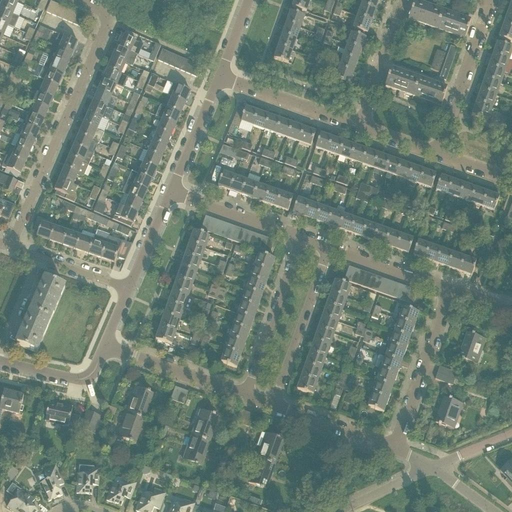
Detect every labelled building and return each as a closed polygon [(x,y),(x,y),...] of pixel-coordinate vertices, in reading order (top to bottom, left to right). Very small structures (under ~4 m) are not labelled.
[(8,0),(4,0),(0,9),(6,12),(12,15),(19,17),(23,6),(17,4),(8,0)] [(310,0),(309,0),(294,0),(292,7),(306,12),(310,0)] [(362,0),(361,5),(375,10),(378,0),(362,0)] [(46,13),(51,15),(56,4),(50,2),(46,13)] [(428,26),(436,29),(443,11),(442,11),(442,12),(432,8),(432,7),(426,5),(426,6),(416,2),(415,2),(413,8),(412,8),(408,20),(409,20),(418,23),(419,20),(429,23),(428,26)] [(51,15),(57,17),(61,6),(56,4),(51,15)] [(361,5),(357,17),(371,22),(375,10),(361,5)] [(57,17),(62,20),(67,9),(61,6),(57,17)] [(0,9),(0,22),(8,26),(14,28),(19,17),(12,15),(6,12),(0,9)] [(62,20),(67,22),(72,11),(67,9),(62,20)] [(67,22),(73,24),(78,13),(72,11),(67,22)] [(443,11),(436,29),(445,32),(446,30),(456,33),(455,36),(464,39),(464,40),(469,28),(468,28),(470,21),(459,18),(459,17),(453,15),(453,16),(443,12),(443,11)] [(290,12),(286,24),(300,29),(304,17),(290,12)] [(73,24),(78,27),(83,16),(78,13),(73,24)] [(83,16),(78,27),(84,29),(88,18),(83,16)] [(371,22),(357,17),(353,29),(367,34),(371,22)] [(286,24),(282,35),(296,40),(300,29),(286,24)] [(37,31),(34,37),(41,40),(46,42),(51,31),(39,26),(37,32),(37,31)] [(511,29),(503,26),(499,38),(511,42),(511,29)] [(28,28),(25,33),(31,36),(34,31),(28,28)] [(122,37),(117,47),(130,53),(137,56),(138,56),(140,52),(141,51),(143,45),(135,42),(138,36),(126,31),(124,37),(122,36),(122,37)] [(31,36),(25,33),(22,39),(28,42),(31,36)] [(61,42),(59,48),(72,54),(77,43),(78,43),(59,34),(57,40),(61,42)] [(351,34),(347,46),(361,51),(366,39),(351,34)] [(282,35),(278,47),(292,52),(296,40),(282,35)] [(41,40),(34,37),(32,43),(38,46),(41,40)] [(511,48),(497,43),(493,55),(509,61),(511,51),(511,48)] [(347,46),(343,57),(357,62),(361,51),(347,46)] [(117,47),(113,58),(122,63),(125,64),(132,67),(137,56),(130,53),(117,47)] [(292,52),(278,47),(273,59),(282,62),(283,62),(288,63),(292,52)] [(439,79),(446,81),(457,49),(450,47),(448,52),(449,52),(442,74),(441,74),(439,79)] [(59,48),(54,59),(67,65),(72,54),(59,48)] [(18,50),(16,55),(22,58),(24,53),(18,50)] [(157,61),(163,63),(168,52),(162,50),(157,61)] [(310,51),(308,58),(314,60),(316,54),(310,51)] [(163,63),(168,66),(173,55),(168,52),(163,63)] [(22,58),(16,55),(13,61),(19,64),(22,58)] [(168,66),(174,68),(179,57),(173,55),(168,66)] [(319,55),(317,61),(323,63),(325,57),(319,55)] [(493,55),(488,68),(504,73),(509,61),(493,55)] [(174,68),(180,71),(184,60),(179,57),(174,68)] [(343,57),(339,69),(353,74),(357,62),(343,57)] [(113,58),(108,69),(120,75),(125,64),(122,63),(113,58)] [(30,62),(24,59),(22,65),(27,68),(30,62)] [(54,59),(49,70),(63,76),(67,65),(54,59)] [(180,71),(185,73),(190,62),(184,60),(180,71)] [(185,73),(191,76),(196,65),(190,62),(185,73)] [(196,65),(191,76),(196,78),(201,67),(196,65)] [(39,78),(44,81),(58,87),(63,76),(49,70),(43,67),(39,78)] [(488,68),(484,80),(500,85),(504,73),(488,68)] [(108,69),(103,80),(115,86),(120,75),(108,69)] [(353,74),(339,69),(335,80),(340,82),(340,83),(349,86),(353,74)] [(412,97),(413,97),(419,78),(419,79),(408,75),(402,73),(392,69),(389,75),(384,87),(385,88),(385,87),(394,90),(395,87),(405,91),(404,94),(412,97)] [(10,72),(7,78),(15,81),(17,76),(10,72)] [(147,86),(152,89),(157,77),(150,75),(146,86),(147,86)] [(141,77),(138,83),(144,85),(147,80),(141,77)] [(5,84),(12,87),(15,81),(7,78),(5,84)] [(419,78),(413,97),(413,98),(413,97),(421,100),(422,97),(433,100),(432,103),(440,106),(440,107),(441,107),(445,95),(444,95),(447,88),(446,88),(436,85),(436,84),(430,82),(430,83),(419,79),(420,79),(419,78)] [(103,80),(98,91),(111,97),(115,86),(103,80)] [(484,80),(480,92),(496,97),(500,85),(484,80)] [(44,81),(40,92),(53,98),(58,87),(44,81)] [(144,85),(138,83),(136,88),(142,91),(144,85)] [(190,92),(173,84),(168,95),(171,97),(185,103),(189,92),(190,92)] [(147,86),(144,92),(150,95),(153,89),(152,89),(147,86)] [(98,91),(93,102),(106,108),(111,97),(98,91)] [(40,92),(35,103),(48,109),(53,98),(40,92)] [(480,92),(476,104),(492,109),(496,97),(480,92)] [(171,97),(167,108),(180,114),(185,103),(171,97)] [(131,99),(128,105),(135,107),(137,102),(131,99)] [(93,102),(89,113),(101,119),(110,123),(114,112),(106,108),(93,102)] [(139,102),(137,108),(143,111),(146,105),(139,102)] [(11,106),(5,103),(2,109),(8,112),(11,106)] [(35,103),(30,114),(43,120),(48,109),(35,103)] [(492,109),(476,104),(471,116),(481,119),(487,121),(492,109)] [(135,107),(128,105),(126,110),(132,113),(135,107)] [(157,117),(162,119),(175,125),(180,114),(167,108),(162,106),(157,117)] [(143,111),(137,108),(134,114),(140,117),(143,111)] [(251,127),(252,127),(258,112),(245,108),(242,117),(243,117),(241,122),(251,126),(251,127)] [(11,111),(8,117),(17,121),(19,114),(11,111)] [(252,127),(264,131),(269,117),(258,112),(252,127)] [(89,113),(84,125),(96,130),(101,119),(89,113)] [(30,114),(25,125),(39,131),(43,120),(30,114)] [(264,131),(276,135),(281,121),(269,117),(264,131)] [(162,119),(157,130),(170,136),(175,125),(162,119)] [(121,121),(119,127),(125,129),(128,124),(121,121)] [(276,135),(287,139),(292,125),(281,121),(276,135)] [(130,124),(127,130),(134,133),(136,127),(130,124)] [(25,125),(20,136),(34,142),(39,131),(25,125)] [(84,125),(79,136),(92,141),(98,144),(99,144),(104,133),(96,130),(84,125)] [(287,139),(299,143),(304,129),(292,125),(287,139)] [(125,129),(119,127),(116,132),(123,135),(125,129)] [(304,129),(299,143),(310,148),(315,133),(304,129)] [(134,133),(127,130),(125,136),(131,139),(134,133)] [(157,130),(152,141),(166,147),(170,136),(157,130)] [(315,149),(327,153),(332,139),(320,134),(315,149)] [(2,136),(0,139),(0,140),(10,145),(11,140),(2,136)] [(20,136),(16,147),(29,153),(34,142),(20,136)] [(79,136),(74,147),(87,152),(93,155),(98,144),(92,141),(79,136)] [(327,153),(338,157),(343,143),(332,139),(327,153)] [(152,141),(148,152),(161,158),(166,147),(152,141)] [(112,143),(109,149),(116,151),(118,146),(112,143)] [(338,157),(350,161),(355,147),(343,143),(338,157)] [(246,144),(244,150),(250,153),(253,146),(246,144)] [(120,146),(118,152),(124,155),(126,149),(120,146)] [(16,147),(11,158),(24,164),(29,153),(16,147)] [(74,147),(69,158),(82,163),(83,160),(87,152),(74,147)] [(350,161),(361,166),(367,151),(355,147),(350,161)] [(116,151),(109,149),(107,154),(113,157),(116,151)] [(361,166),(373,170),(378,155),(367,151),(361,166)] [(124,155),(118,152),(115,158),(121,161),(124,155)] [(148,152),(143,163),(156,169),(161,158),(148,152)] [(244,153),(241,160),(247,162),(249,155),(244,153)] [(373,170),(384,174),(390,159),(378,155),(373,170)] [(24,164),(11,158),(6,170),(20,176),(20,175),(24,164)] [(69,158),(65,169),(77,174),(84,177),(89,166),(82,163),(69,158)] [(384,174),(396,178),(401,163),(390,159),(384,174)] [(143,163),(138,174),(151,180),(156,169),(143,163)] [(396,178),(408,182),(413,167),(401,163),(396,178)] [(102,165),(100,171),(106,173),(109,168),(102,165)] [(408,182),(419,186),(424,171),(413,167),(408,182)] [(111,168),(108,174),(114,177),(117,171),(111,168)] [(65,169),(60,180),(72,185),(77,174),(65,169)] [(106,173),(100,171),(97,176),(104,179),(106,173)] [(131,171),(127,182),(128,183),(147,191),(151,180),(139,175),(138,174),(131,171)] [(424,171),(419,186),(431,190),(436,175),(424,171)] [(218,187),(230,192),(235,177),(233,176),(233,177),(223,173),(222,179),(221,178),(218,187)] [(114,177),(108,174),(105,180),(112,183),(114,177)] [(230,192),(242,196),(247,181),(235,177),(230,192)] [(435,191),(447,195),(452,181),(440,177),(435,191)] [(4,191),(11,194),(17,182),(10,179),(4,191)] [(54,190),(54,191),(61,193),(59,197),(68,201),(74,203),(76,198),(75,193),(78,187),(72,185),(60,180),(55,190),(54,190)] [(242,196),(253,200),(258,185),(247,181),(242,196)] [(447,195),(459,200),(464,185),(452,181),(447,195)] [(17,182),(15,188),(21,190),(24,185),(17,182)] [(123,194),(128,196),(142,202),(147,191),(128,183),(123,194)] [(253,200),(265,204),(270,189),(258,185),(253,200)] [(464,185),(459,199),(471,203),(476,189),(464,185)] [(93,187),(90,193),(96,195),(99,190),(93,187)] [(265,204),(276,208),(282,193),(270,189),(265,204)] [(476,189),(471,203),(482,207),(487,193),(476,189)] [(101,191),(99,196),(104,199),(107,193),(101,191)] [(96,195),(90,193),(88,198),(94,201),(96,195)] [(282,193),(276,208),(288,212),(293,197),(282,193)] [(487,193),(482,207),(494,211),(496,206),(499,198),(487,193)] [(104,199),(99,196),(92,212),(101,216),(105,206),(102,205),(104,199)] [(119,205),(137,213),(142,202),(128,196),(124,207),(119,205)] [(0,216),(8,220),(8,221),(14,206),(5,202),(0,199),(0,216)] [(57,199),(55,206),(61,208),(63,202),(57,199)] [(293,214),(304,218),(310,203),(298,199),(293,214)] [(61,208),(73,214),(76,207),(63,202),(61,208)] [(304,218),(316,222),(321,207),(310,203),(304,218)] [(137,213),(119,205),(113,220),(131,228),(132,224),(133,225),(133,224),(137,213)] [(76,207),(73,214),(86,219),(89,213),(76,207)] [(316,222),(327,226),(333,211),(321,207),(316,222)] [(427,215),(433,217),(435,211),(429,209),(427,215)] [(327,226),(339,230),(344,215),(333,211),(327,226)] [(89,213),(86,219),(92,221),(94,215),(89,213)] [(339,230),(350,234),(356,219),(344,215),(339,230)] [(423,224),(429,226),(432,220),(426,218),(423,224)] [(201,230),(206,232),(210,221),(205,219),(201,230)] [(350,234),(362,238),(367,223),(356,219),(350,234)] [(206,232),(212,234),(216,223),(210,221),(206,232)] [(212,234),(218,236),(222,225),(216,223),(212,234)] [(362,238),(373,242),(379,227),(367,223),(362,238)] [(468,229),(474,231),(476,225),(470,223),(468,229)] [(41,224),(36,237),(49,242),(54,228),(41,224)] [(113,224),(112,229),(117,232),(120,226),(113,224)] [(218,236),(224,238),(228,227),(222,225),(218,236)] [(224,238),(229,241),(233,229),(228,227),(224,238)] [(373,242),(385,246),(390,231),(379,227),(373,242)] [(49,242),(62,246),(67,232),(54,228),(49,242)] [(229,241),(235,243),(239,231),(233,229),(229,241)] [(194,231),(189,244),(206,250),(210,238),(204,235),(194,231)] [(235,243),(241,245),(245,233),(239,231),(235,243)] [(385,246),(396,250),(402,235),(390,231),(385,246)] [(62,246),(75,251),(80,237),(67,232),(62,246)] [(241,245),(247,247),(251,235),(245,233),(241,245)] [(247,247),(252,249),(256,237),(251,235),(247,247)] [(402,235),(396,250),(408,254),(413,239),(402,235)] [(75,251),(88,255),(93,241),(80,237),(75,251)] [(88,255),(101,259),(108,241),(95,237),(93,241),(88,255)] [(252,249),(258,251),(262,239),(256,237),(252,249)] [(108,241),(101,259),(114,264),(116,258),(125,261),(130,247),(121,244),(108,239),(108,241)] [(258,251),(264,253),(268,241),(262,239),(258,251)] [(268,241),(264,253),(270,255),(274,243),(268,241)] [(413,256),(424,260),(429,245),(418,241),(413,256)] [(224,249),(230,252),(233,246),(226,243),(224,249)] [(189,244),(185,256),(201,262),(206,250),(189,244)] [(424,260),(436,264),(441,249),(429,245),(424,260)] [(235,247),(233,253),(240,255),(242,250),(235,247)] [(436,264),(447,268),(453,253),(441,249),(436,264)] [(447,268),(459,272),(464,257),(453,253),(447,268)] [(258,254),(254,267),(270,273),(275,260),(265,256),(265,257),(258,254)] [(185,256),(181,268),(196,274),(197,274),(201,262),(185,256)] [(464,257),(459,272),(471,276),(474,268),(474,267),(475,262),(465,258),(465,257),(464,257)] [(254,267),(249,279),(266,285),(270,273),(254,267)] [(181,268),(176,280),(192,285),(196,274),(181,268)] [(344,281),(350,283),(354,271),(348,269),(344,281)] [(350,283),(355,285),(359,273),(354,271),(350,283)] [(355,285),(361,287),(365,275),(359,273),(355,285)] [(361,287),(367,289),(371,277),(365,275),(361,287)] [(367,289),(373,291),(377,279),(371,277),(367,289)] [(249,279),(245,291),(262,296),(266,285),(249,279)] [(373,291),(378,293),(383,281),(377,279),(373,291)] [(45,280),(31,313),(50,321),(64,289),(45,280)] [(176,280),(172,292),(188,297),(192,285),(176,280)] [(335,281),(330,294),(346,300),(350,287),(345,285),(345,284),(344,284),(339,282),(335,281)] [(378,293),(384,295),(388,283),(383,281),(378,293)] [(384,295),(390,297),(394,285),(388,283),(384,295)] [(211,285),(209,291),(217,294),(219,288),(211,285)] [(390,297),(396,299),(400,287),(394,285),(390,297)] [(396,299),(402,301),(406,289),(400,287),(396,299)] [(219,288),(217,294),(225,297),(227,291),(219,288)] [(402,301),(407,303),(411,291),(406,289),(402,301)] [(209,291),(207,297),(215,300),(217,294),(209,291)] [(245,291),(241,302),(258,308),(262,296),(245,291)] [(411,291),(407,303),(413,305),(417,294),(411,291)] [(172,292),(168,303),(184,309),(188,297),(172,292)] [(217,294),(215,300),(223,303),(225,297),(217,294)] [(330,294),(326,306),(342,312),(346,300),(330,294)] [(369,294),(365,307),(371,309),(375,296),(369,294)] [(241,302),(237,314),(253,320),(258,308),(241,302)] [(168,303),(164,315),(180,321),(184,309),(168,303)] [(326,306),(322,318),(337,324),(342,312),(326,306)] [(397,315),(395,320),(415,326),(416,321),(419,313),(409,310),(409,311),(402,308),(400,315),(397,315)] [(203,310),(201,316),(207,318),(209,312),(203,310)] [(51,321),(31,313),(17,345),(36,354),(51,321)] [(237,314),(233,326),(249,332),(253,320),(237,314)] [(160,326),(160,327),(175,333),(180,321),(164,315),(160,326)] [(208,324),(214,326),(216,320),(210,318),(208,324)] [(322,318),(318,330),(333,335),(337,324),(322,318)] [(396,326),(393,333),(410,339),(412,332),(413,332),(415,326),(395,320),(393,325),(396,326)] [(359,324),(356,330),(364,333),(365,330),(364,330),(365,326),(359,324)] [(233,326),(229,338),(245,344),(249,332),(233,326)] [(160,327),(155,340),(165,343),(171,345),(175,333),(160,327)] [(314,340),(314,342),(329,347),(333,335),(318,330),(314,340)] [(356,330),(354,336),(361,338),(362,338),(363,336),(364,333),(356,330)] [(364,333),(363,336),(370,339),(373,333),(367,331),(365,330),(364,333)] [(194,333),(192,339),(199,341),(201,335),(194,333)] [(388,339),(387,345),(406,351),(408,346),(407,346),(410,339),(393,333),(391,340),(388,339)] [(462,349),(458,358),(462,360),(461,361),(464,361),(464,360),(476,365),(477,364),(481,351),(482,350),(485,340),(474,336),(475,335),(472,334),(472,335),(467,333),(467,334),(468,334),(466,340),(463,349),(462,349)] [(204,336),(201,342),(208,344),(210,338),(204,336)] [(363,339),(362,343),(368,345),(370,339),(363,336),(362,338),(363,339)] [(229,338),(224,350),(241,356),(245,344),(229,338)] [(314,342),(309,354),(325,359),(329,347),(314,342)] [(387,350),(384,358),(401,363),(403,356),(404,356),(406,351),(387,345),(385,350),(387,350)] [(350,348),(348,354),(354,356),(356,350),(350,348)] [(223,353),(220,362),(221,362),(222,363),(227,365),(236,369),(241,356),(224,350),(224,352),(223,353)] [(179,351),(177,357),(191,363),(194,356),(179,351)] [(309,354),(305,365),(321,371),(325,359),(309,354)] [(358,356),(356,362),(362,364),(364,358),(358,356)] [(380,364),(378,369),(397,376),(399,370),(398,370),(401,363),(384,358),(382,364),(380,364)] [(305,365),(301,377),(317,383),(321,371),(305,365)] [(439,367),(437,373),(455,379),(457,373),(439,367)] [(378,375),(376,383),(392,388),(395,381),(397,376),(378,369),(376,374),(378,375)] [(455,379),(437,373),(435,380),(452,386),(453,384),(455,379)] [(301,377),(297,390),(306,393),(312,395),(317,383),(301,377)] [(345,379),(339,377),(337,384),(343,386),(345,379)] [(349,380),(347,386),(353,389),(355,382),(349,380)] [(371,388),(369,394),(388,401),(390,395),(392,388),(376,383),(373,389),(371,388)] [(176,402),(177,403),(181,390),(175,387),(171,400),(171,401),(176,402)] [(130,402),(126,412),(144,418),(149,404),(150,404),(153,394),(150,393),(150,392),(148,391),(147,392),(135,388),(135,389),(138,390),(133,403),(130,402)] [(333,395),(340,397),(342,392),(335,389),(333,395)] [(181,390),(177,403),(183,405),(188,392),(181,390)] [(0,419),(0,420),(2,411),(19,415),(23,397),(4,392),(1,402),(0,401),(0,419)] [(388,401),(369,394),(368,399),(370,400),(368,407),(374,409),(374,410),(383,413),(386,405),(387,405),(388,401)] [(441,425),(454,430),(454,429),(451,428),(456,415),(458,415),(462,404),(451,400),(452,399),(449,399),(449,400),(444,398),(444,399),(445,399),(440,414),(439,414),(435,423),(439,425),(438,425),(441,426),(441,425)] [(49,403),(45,420),(61,423),(60,426),(68,428),(68,430),(76,432),(80,417),(71,415),(72,408),(49,403)] [(236,423),(242,426),(247,413),(240,410),(236,423)] [(196,425),(192,435),(209,441),(214,426),(215,427),(219,417),(215,416),(216,415),(213,414),(213,415),(201,411),(200,412),(203,412),(198,426),(196,425)] [(144,418),(126,412),(122,424),(125,425),(121,438),(118,437),(118,438),(130,442),(130,443),(132,444),(132,443),(136,444),(139,434),(138,434),(144,418)] [(82,428),(94,433),(100,418),(88,413),(82,428)] [(247,413),(242,426),(248,428),(253,415),(247,413)] [(162,426),(159,433),(166,435),(168,428),(162,426)] [(301,446),(307,448),(312,436),(305,433),(301,446)] [(261,448),(257,458),(274,464),(279,450),(280,450),(284,440),(280,439),(281,438),(278,437),(278,438),(266,434),(265,435),(268,436),(263,449),(261,448)] [(209,441),(192,435),(188,447),(191,448),(186,461),(183,460),(183,461),(195,465),(195,466),(197,467),(198,466),(201,467),(204,457),(209,441)] [(312,436),(307,448),(314,451),(318,438),(312,436)] [(330,455),(336,457),(340,445),(334,443),(330,455)] [(336,457),(342,459),(346,447),(340,445),(336,457)] [(342,459),(347,461),(352,450),(346,447),(342,459)] [(347,461),(353,463),(357,452),(352,450),(347,461)] [(353,463),(359,465),(363,454),(357,452),(353,463)] [(359,465),(365,467),(369,456),(363,454),(359,465)] [(365,467),(371,469),(375,458),(369,456),(365,467)] [(274,464),(257,458),(253,470),(256,471),(251,484),(248,483),(248,484),(261,488),(260,489),(263,490),(263,489),(266,490),(270,480),(269,480),(274,464)] [(375,458),(371,469),(376,471),(381,460),(375,458)] [(500,471),(499,472),(507,481),(506,482),(502,478),(502,479),(505,483),(511,490),(511,460),(500,471)] [(38,485),(40,484),(48,503),(62,496),(58,488),(64,485),(55,466),(34,476),(38,485)] [(77,485),(76,495),(92,496),(92,486),(99,487),(99,477),(100,469),(79,468),(78,474),(77,474),(77,485)] [(113,482),(110,492),(106,502),(121,507),(124,498),(130,501),(136,484),(131,482),(126,480),(123,486),(113,482)] [(13,484),(6,492),(13,497),(14,498),(7,508),(12,511),(37,511),(38,511),(31,506),(35,501),(31,498),(27,495),(20,490),(13,484)] [(142,493),(139,503),(135,511),(152,511),(153,509),(159,511),(165,494),(155,490),(153,497),(142,493)] [(172,503),(168,511),(191,511),(192,511),(194,506),(195,505),(184,501),(182,507),(172,503)]
